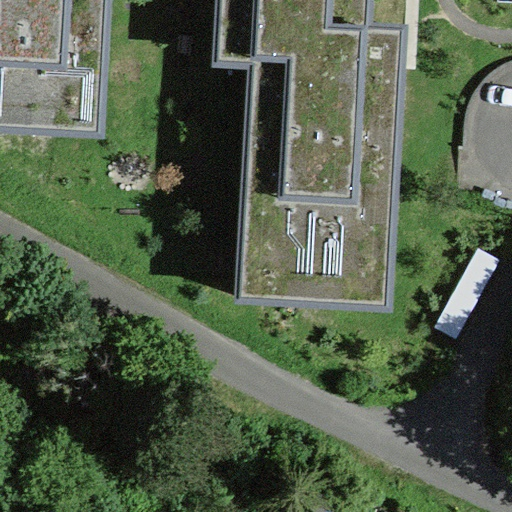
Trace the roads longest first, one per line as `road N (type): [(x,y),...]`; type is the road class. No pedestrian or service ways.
road 1 (track): [(0,224),(511,492)]
road 2 (residential): [(511,280),(428,452)]
